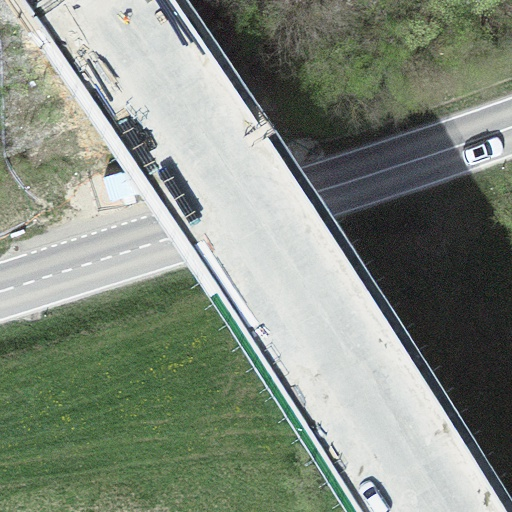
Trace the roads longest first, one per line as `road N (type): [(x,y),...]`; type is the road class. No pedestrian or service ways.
road 1 (primary): [(124,0),(315,283),(439,485)]
road 2 (secondary): [(0,290),(511,127)]
